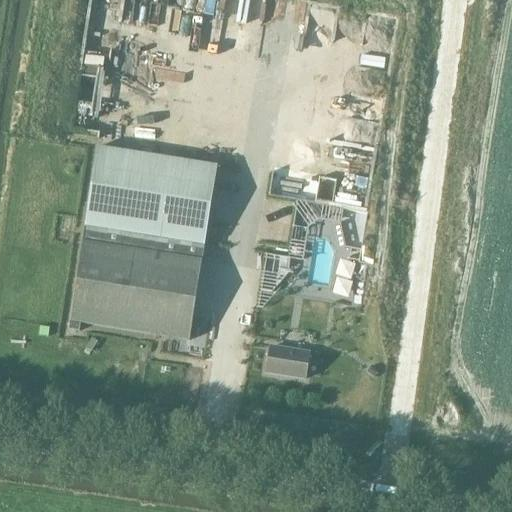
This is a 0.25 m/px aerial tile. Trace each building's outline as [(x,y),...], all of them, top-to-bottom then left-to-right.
[(97,149),(84,227),(69,323),(189,342),(216,168),(97,149)] [(329,191),(331,179),(302,174),(300,186),(329,191)] [(251,226),(252,189),(241,189),(240,226),(251,226)] [(317,286),(347,285),(346,268),(317,269),(317,286)] [(309,353),(270,346),(265,374),(305,380),(309,353)]
